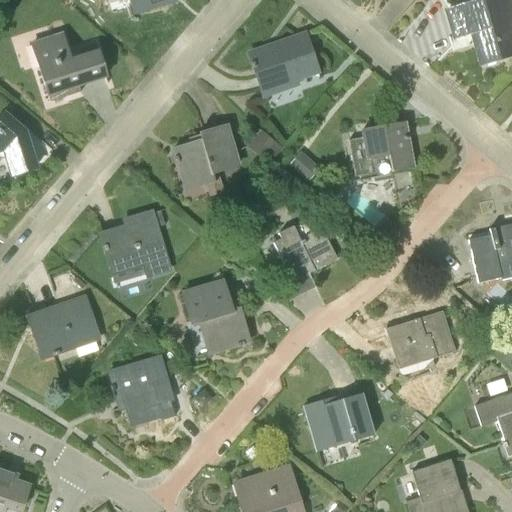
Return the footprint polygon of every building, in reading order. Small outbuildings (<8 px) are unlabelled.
[(127,0),(132,12),(165,2),(163,0),(127,0)] [(511,8),(509,0),(480,0),(447,10),(455,39),(473,33),(482,65),(511,56),(511,8)] [(306,32),(245,53),(249,65),(260,95),(320,74),(306,32)] [(62,35),(31,45),(50,103),(80,93),(78,86),(105,77),(95,44),(82,48),(85,58),(71,62),(62,35)] [(4,115),(0,118),(0,154),(3,154),(10,176),(36,168),(24,133),(4,115)] [(364,139),(348,142),(354,176),(370,174),(391,170),(392,172),(413,168),(406,130),(408,130),(406,122),(362,130),(364,139)] [(201,143),(172,151),(184,193),(214,183),(212,176),(238,168),(226,127),(198,136),(201,143)] [(290,161),(307,177),(319,165),(302,149),(290,161)] [(131,226),(100,234),(112,276),(141,267),(145,280),(169,273),(151,213),(129,219),(131,226)] [(490,235),(468,241),(478,285),(511,276),(511,228),(507,230),(506,226),(489,230),(490,235)] [(285,270),(273,276),(281,293),(288,300),(315,288),(308,274),(326,265),(323,258),(332,254),(320,229),(307,236),(309,240),(304,242),(304,240),(300,242),(292,227),(278,234),(280,239),(273,244),(285,270)] [(223,279),(179,292),(189,328),(199,324),(208,354),(236,346),(237,348),(243,346),(242,344),(248,342),(238,308),(232,310),(223,279)] [(39,328),(31,331),(41,359),(98,340),(84,298),(34,315),(39,328)] [(441,312),(384,331),(396,367),(397,366),(398,371),(400,378),(446,363),(444,356),(455,352),(441,312)] [(136,324),(130,330),(137,337),(143,331),(136,324)] [(511,349),(499,339),(488,352),(510,371),(511,368),(511,349)] [(161,357),(108,373),(112,386),(109,387),(113,398),(122,396),(131,426),(162,417),(163,421),(177,417),(164,379),(167,379),(161,357)] [(511,392),(472,405),(479,426),(496,421),(508,456),(511,454),(511,392)] [(321,401),(303,406),(316,453),(373,436),(361,394),(322,406),(321,401)] [(419,435),(410,445),(416,451),(425,441),(419,435)] [(465,511),(449,460),(411,473),(422,511),(465,511)] [(301,511),(288,468),(234,485),(242,511),(301,511)] [(0,511),(4,511),(6,508),(16,511),(20,511),(29,487),(16,483),(18,477),(0,470),(0,511)] [(338,501),(329,511),(346,511),(348,510),(338,501)]
